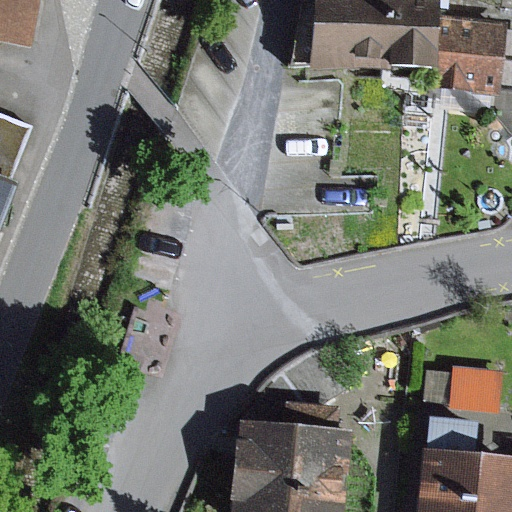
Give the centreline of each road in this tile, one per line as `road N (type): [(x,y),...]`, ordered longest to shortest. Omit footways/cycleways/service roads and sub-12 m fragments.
road 1 (tertiary): [(118,0),(103,86),(0,345)]
road 2 (unclassified): [(272,321),(389,286),(511,265)]
road 3 (residential): [(136,511),(165,437),(221,366),(272,321)]
